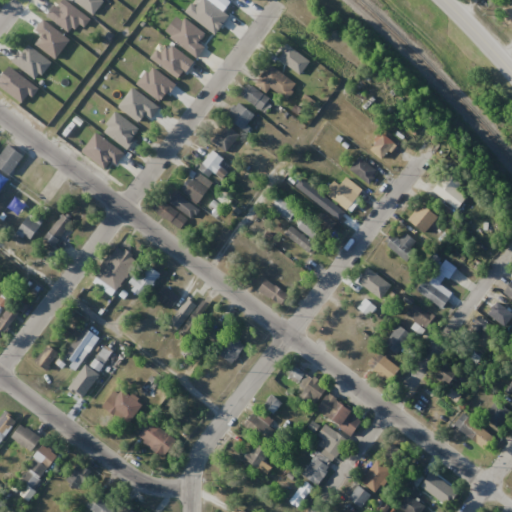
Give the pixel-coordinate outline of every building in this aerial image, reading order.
[(511,2),(500,14),(511,24),(511,2)] [(296,75),(309,60),(286,41),(274,56),(296,75)] [(296,85),(268,62),(252,82),(266,94),(271,88),(284,99),(296,85)] [(273,102),(248,83),(240,95),(264,114),(273,102)] [(245,132),(256,117),(236,100),(224,115),(245,132)] [(225,152),(239,136),(225,124),(211,140),(225,152)] [(383,160),(397,144),(383,133),(370,148),(383,160)] [(223,158),(211,150),(198,169),(210,177),(223,158)] [(379,172),(359,156),(349,169),(370,184),(379,172)] [(197,203),(212,184),(197,172),(182,190),(197,203)] [(457,188),(461,185),(451,173),(434,186),(452,210),(466,199),(457,188)] [(363,190),(346,177),(329,198),(328,197),(320,206),(336,218),(343,209),(346,211),(363,190)] [(156,209),(180,229),(197,210),(173,190),(156,209)] [(286,219),(293,208),(277,197),(270,209),(286,219)] [(435,215),(422,203),(412,214),(425,226),(435,215)] [(44,237),(55,246),(75,223),(63,213),(44,237)] [(42,221),(28,214),(18,233),(33,240),(42,221)] [(286,236),(310,252),(316,244),(291,228),(286,236)] [(417,242),(404,232),(398,240),(391,234),(383,243),(406,262),(414,252),(411,249),(417,242)] [(96,275),(117,290),(138,261),(117,245),(96,275)] [(158,290),(154,266),(142,268),(143,277),(131,279),(134,293),(158,290)] [(384,286),(369,272),(359,284),(373,298),(384,286)] [(416,290),(442,310),(453,295),(427,276),(416,290)] [(281,306),(289,295),(267,279),(259,289),(281,306)] [(180,298),(165,286),(156,297),(170,309),(180,298)] [(4,310),(0,306),(0,337),(26,305),(15,296),(4,310)] [(511,315),(511,314),(496,302),(486,314),(503,327),(511,315)] [(436,320),(413,303),(406,314),(428,331),(436,320)] [(412,335),(397,324),(384,343),(398,354),(412,335)] [(212,336),(220,340),(224,332),(216,328),(212,336)] [(101,345),(91,330),(61,349),(71,364),(101,345)] [(245,347),(232,336),(218,353),(231,364),(245,347)] [(48,370),(59,352),(48,344),(36,362),(48,370)] [(388,382),(399,370),(377,351),(367,363),(388,382)] [(458,369),(439,354),(429,367),(438,373),(435,377),(446,385),(458,369)] [(66,388),(84,402),(100,382),(82,367),(66,388)] [(326,386),(307,374),(298,387),(317,400),(326,386)] [(142,408),(121,386),(102,403),(123,425),(142,408)] [(429,417),(440,405),(425,392),(414,405),(429,417)] [(262,404),(275,414),(283,404),(270,394),(262,404)] [(351,435),(363,421),(340,401),(328,414),(351,435)] [(245,424),(269,443),(277,432),(253,413),(245,424)] [(494,438),(463,413),(454,425),(484,450),(494,438)] [(162,458),(176,441),(152,421),(138,437),(162,458)] [(12,437),(31,452),(41,439),(22,424),(12,437)] [(269,452),(252,441),(242,458),(267,474),(271,467),(263,462),(269,452)] [(404,455),(391,444),(382,456),(395,467),(404,455)] [(57,455),(43,446),(21,479),(35,489),(57,455)] [(329,462),(310,455),(302,477),(321,484),(329,462)] [(376,493),(392,472),(377,460),(361,481),(376,493)] [(79,490),(91,471),(79,462),(66,481),(79,490)] [(420,486),(444,504),(456,488),(432,471),(420,486)] [(370,496),(358,485),(345,501),(358,511),(370,496)] [(111,511),(114,508),(94,493),(85,506),(93,511),(111,511)] [(398,505),(406,511),(424,511),(427,510),(408,493),(398,505)] [(135,511),(122,503),(115,511),(135,511)]
